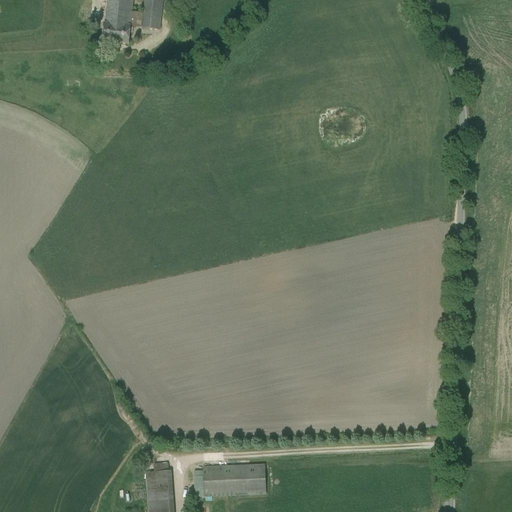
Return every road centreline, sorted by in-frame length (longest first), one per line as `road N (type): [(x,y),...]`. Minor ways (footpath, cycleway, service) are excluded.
road 1 (unclassified): [(453,511),(465,127),(457,74),(419,0)]
road 2 (unknown): [(192,511),(191,475),(217,456),(455,441)]
